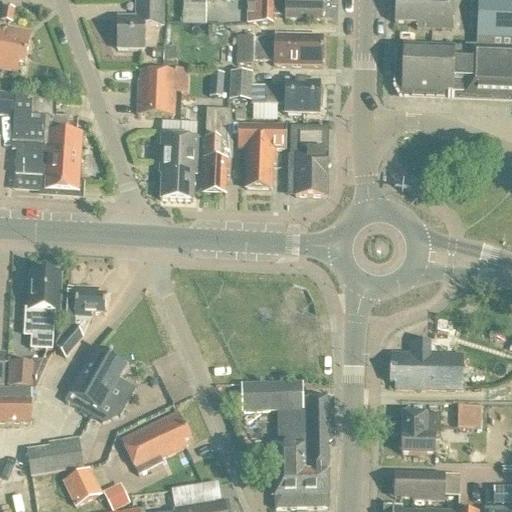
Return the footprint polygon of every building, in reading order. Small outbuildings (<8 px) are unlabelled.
[(180,0),(181,29),(204,30),(204,0),(180,0)] [(322,24),(322,0),(248,0),(248,27),(273,28),(273,19),(285,19),(284,23),(322,24)] [(452,34),(453,0),(395,0),(394,27),(416,28),(416,33),(452,34)] [(405,94),(511,98),(511,1),(483,0),(477,0),(476,53),(406,50),(406,49),(404,49),(402,96),(404,96),(405,94)] [(162,30),(162,2),(136,2),(136,22),(117,22),(117,54),(144,54),(144,30),(162,30)] [(0,24),(12,27),(14,13),(2,11),(0,22),(0,24)] [(25,66),(30,35),(8,31),(7,34),(0,32),(0,72),(17,76),(18,65),(25,66)] [(321,71),(322,41),(274,40),(274,43),(254,43),(254,41),(238,40),(237,68),(254,69),(254,65),(273,66),(273,70),(321,71)] [(177,52),(166,51),(166,64),(176,65),(177,52)] [(161,62),(161,54),(152,54),(152,62),(161,62)] [(188,83),(188,72),(175,72),(175,74),(139,73),(137,119),(173,120),(175,96),(187,96),(188,83)] [(224,77),(210,76),(209,101),(222,101),(224,77)] [(228,103),(251,105),(252,77),(230,76),(228,103)] [(319,117),(320,87),(301,87),(301,85),(285,84),(285,91),(265,91),(264,109),(284,109),(284,116),(319,117)] [(0,119),(12,121),(13,98),(0,97),(0,119)] [(51,195),(78,197),(82,138),(76,137),(77,123),(55,122),(56,106),(15,99),(11,155),(16,155),(15,179),(22,179),(22,183),(38,184),(38,181),(46,181),(45,191),(51,191),(51,195)] [(263,110),(264,100),(253,99),(253,109),(263,110)] [(233,137),(230,114),(206,113),(203,198),(225,199),(227,164),(232,164),(233,144),(220,144),(221,136),(233,137)] [(285,154),(286,130),(238,129),(237,153),(246,154),(245,167),(247,167),(246,193),(271,194),(272,168),(274,169),(274,154),(285,154)] [(328,133),(328,132),(290,131),(290,159),(295,159),(327,159),(327,158),(327,133),(328,133)] [(176,205),(179,140),(161,139),(160,167),(162,167),(160,204),(176,205)] [(196,174),(197,141),(179,140),(176,205),(193,205),(194,174),(196,174)] [(327,201),(327,172),(330,169),(330,165),(328,163),(328,158),(327,158),(327,159),(295,159),(295,201),(327,201)] [(58,316),(60,278),(33,277),(31,313),(26,312),(24,339),(32,339),(32,352),(52,353),(54,316),(58,316)] [(270,289),(238,289),(238,312),(240,312),(247,312),(247,332),(249,332),(249,341),(249,357),(267,357),(274,357),(274,358),(294,358),(294,366),(293,366),(293,368),(317,368),(317,336),(317,332),(314,329),(304,319),(305,318),(303,315),(303,316),(297,311),(298,310),(296,308),(295,308),(290,303),(291,303),(288,300),(287,301),(277,292),(274,289),(270,289)] [(105,319),(105,298),(99,298),(99,293),(77,291),(75,306),(67,305),(66,326),(56,350),(66,363),(83,343),(75,329),(76,321),(91,323),(91,318),(105,319)] [(463,394),(464,359),(424,358),(425,339),(412,339),(411,357),(390,357),(389,386),(395,386),(395,393),(463,394)] [(84,406),(80,414),(73,425),(93,437),(100,426),(95,423),(126,370),(94,353),(69,397),(84,406)] [(10,366),(7,391),(32,394),(37,394),(51,364),(45,361),(43,365),(16,364),(16,367),(10,366)] [(302,403),(302,389),(271,389),(241,389),(242,417),(277,416),(278,449),(273,450),(274,501),(275,501),(275,511),(327,511),(328,500),(327,450),(333,444),(334,444),(333,402),(302,403)] [(31,394),(0,393),(0,428),(31,428),(31,394)] [(458,411),(458,433),(481,433),(481,411),(458,411)] [(183,446),(190,443),(178,417),(121,444),(138,480),(163,469),(160,464),(186,452),(183,446)] [(439,441),(440,420),(427,420),(427,418),(402,417),(402,440),(400,440),(399,458),(434,459),(434,440),(439,441)] [(484,439),(496,438),(495,427),(484,428),(484,439)] [(27,454),(32,482),(84,473),(79,442),(49,447),(49,451),(27,454)] [(76,511),(102,500),(89,474),(62,487),(73,511),(76,511)] [(461,481),(444,481),(444,479),(394,479),(394,502),(411,502),(412,504),(444,504),(444,502),(461,502),(461,481)] [(109,511),(122,511),(130,508),(119,488),(102,497),(109,511)]
